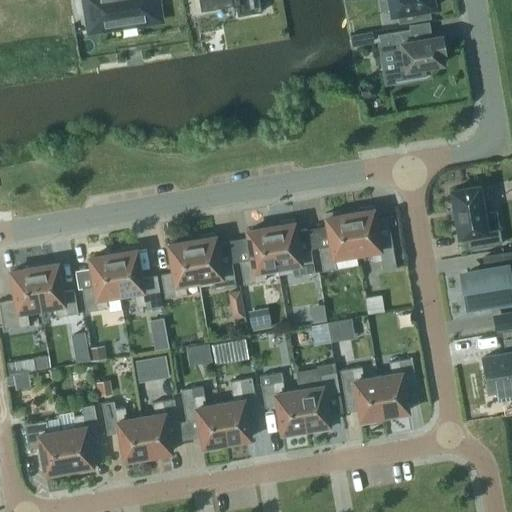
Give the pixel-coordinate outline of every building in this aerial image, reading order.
[(5,4),(0,4),(0,41),(46,33),(49,45),(69,42),(62,2),(59,3),(59,4),(47,6),(47,5),(44,5),(42,0),(26,0),(16,2),(17,4),(6,6),(5,4)] [(85,0),(90,29),(159,18),(155,0),(85,0)] [(198,0),(201,11),(219,7),(218,1),(221,0),(231,0),(233,5),(235,5),(237,16),(262,11),(259,0),(198,0)] [(388,0),(391,14),(397,13),(399,23),(430,18),(429,8),(434,7),(432,0),(388,0)] [(441,35),(412,40),(410,28),(377,34),(380,47),(391,45),(397,80),(395,81),(396,82),(427,77),(426,75),(424,76),(423,67),(442,64),(440,53),(444,52),(441,35)] [(380,80),(373,78),(367,82),(369,89),(375,92),(381,87),(380,80)] [(482,213),(478,185),(450,190),(453,208),(454,218),(455,218),(458,236),(463,235),(466,249),(501,243),(495,211),(482,213)] [(359,212),(349,213),(356,253),(370,250),(372,262),(380,261),(382,269),(394,266),(395,268),(396,267),(390,233),(389,234),(389,235),(377,237),(372,205),(358,208),(359,212)] [(356,253),(349,213),(339,215),(338,211),(325,213),(330,245),(318,247),(322,271),(335,269),(333,257),(356,253)] [(280,225),(270,227),(277,266),(290,264),(293,276),(314,272),(310,248),(298,250),(293,219),(279,221),(280,225)] [(277,266),(270,227),(246,231),(251,258),(239,261),(243,284),(265,281),(263,269),(277,266)] [(201,239),(191,240),(198,280),(212,278),(214,289),(235,286),(231,262),(219,264),(214,232),(200,235),(201,239)] [(198,280),(191,240),(167,245),(172,272),(160,274),(164,298),(186,294),(184,282),(198,280)] [(122,252),(112,254),(119,293),(133,291),(135,307),(145,305),(146,309),(162,306),(156,275),(140,278),(135,246),(121,248),(122,252)] [(461,275),(466,304),(489,300),(490,308),(511,303),(511,298),(507,267),(511,266),(511,251),(482,257),(485,271),(461,275)] [(119,293),(112,254),(89,258),(93,286),(81,288),(85,311),(107,308),(105,296),(119,293)] [(40,307),(53,305),(56,316),(77,313),(73,289),(62,291),(57,263),(33,267),(40,307)] [(26,309),(40,307),(33,267),(9,271),(14,299),(0,301),(0,311),(3,329),(29,325),(26,309)] [(230,306),(242,304),(239,289),(228,291),(230,306)] [(366,295),(369,311),(387,308),(384,292),(366,295)] [(251,331),(270,327),(267,309),(248,312),(251,331)] [(151,330),(165,328),(163,318),(149,320),(151,330)] [(339,320),(327,322),(330,342),(342,339),(339,320)] [(89,359),(84,332),(73,334),(77,362),(89,359)] [(481,357),(487,388),(494,387),(497,401),(511,398),(511,336),(503,338),(505,353),(481,357)] [(90,361),(106,358),(103,345),(88,348),(90,361)] [(36,369),(47,367),(45,355),(34,357),(36,369)] [(153,379),(169,376),(165,355),(149,358),(153,379)] [(390,373),(377,376),(384,415),(407,411),(402,383),(414,381),(414,383),(415,383),(411,356),(409,356),(410,358),(388,361),(390,373)] [(317,367),(295,371),(298,389),(305,429),(315,427),(316,431),(329,429),(326,415),(323,397),(339,394),(335,371),(333,361),(316,364),(317,367)] [(384,415),(377,376),(363,378),(361,366),(339,370),(343,393),(355,391),(360,423),(374,421),(373,417),(384,415)] [(280,372),(259,376),(260,383),(264,407),(276,405),(281,433),(305,429),(298,389),(284,392),(282,380),(280,372)] [(237,400),(219,403),(226,442),(249,438),(244,410),(256,408),(251,377),(234,380),(237,400)] [(98,396),(112,393),(109,380),(96,382),(98,396)] [(226,442),(219,403),(209,404),(207,392),(198,394),(196,386),(180,389),(186,421),(197,419),(203,450),(216,448),(215,444),(226,442)] [(154,414),(140,416),(147,456),(170,452),(166,424),(178,422),(174,398),(152,402),(154,414)] [(147,456),(140,416),(126,419),(124,407),(115,408),(113,400),(101,403),(107,434),(118,432),(123,460),(147,456)] [(75,427),(61,430),(68,469),(78,468),(79,472),(92,469),(87,438),(99,435),(93,404),(81,406),(82,414),(73,415),(75,427)] [(24,422),(23,423),(27,449),(29,449),(28,447),(40,446),(44,473),(68,469),(61,430),(59,418),(45,420),(24,424),(24,422)]
